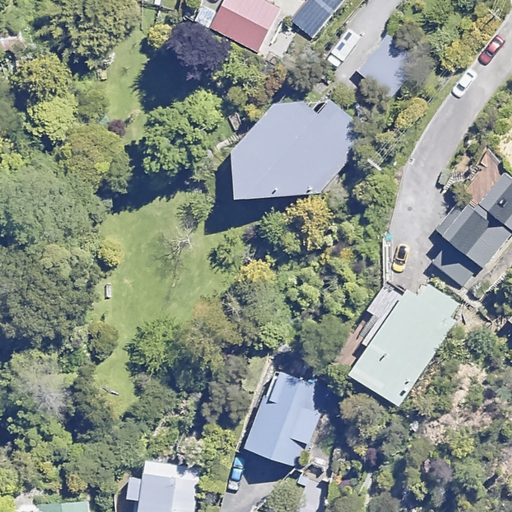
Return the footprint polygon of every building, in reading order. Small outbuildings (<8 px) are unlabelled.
[(277,20),(252,0),(212,0),(201,14),(249,54),(277,20)] [(382,97),(417,59),(366,11),(331,49),(382,97)] [(335,106),(312,103),(307,108),(283,86),(222,151),(227,199),(315,193),(358,147),(368,137),(335,106)] [(511,187),(511,175),(492,160),(463,197),(488,217),(511,187)] [(485,214),(463,197),(434,232),(457,249),(485,214)] [(465,321),(406,276),(335,369),(394,414),(465,321)] [(313,412),(291,404),(299,383),(270,373),(238,457),(266,467),(281,428),(303,436),(313,412)] [(186,511),(194,473),(126,460),(116,511),(186,511)] [(73,511),(73,494),(39,495),(39,511),(28,511),(73,511)]
